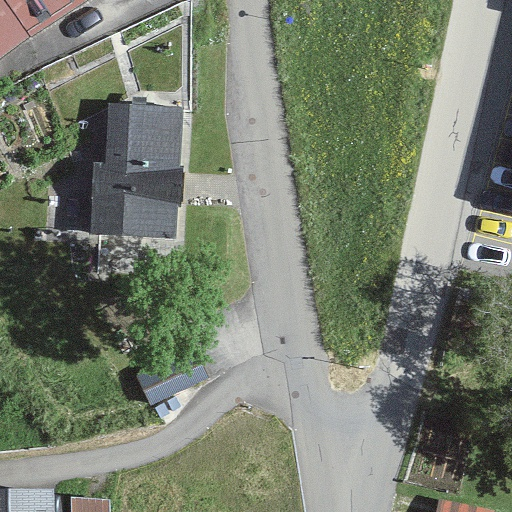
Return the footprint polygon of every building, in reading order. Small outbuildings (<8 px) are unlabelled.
[(0,0),(0,49),(44,17),(32,0),(0,0)] [(71,0),(32,0),(44,17),(71,0)] [(179,237),(188,105),(101,99),(92,231),(179,237)] [(57,511),(58,490),(0,488),(0,511),(57,511)] [(78,511),(119,511),(119,491),(78,492),(78,511)]
